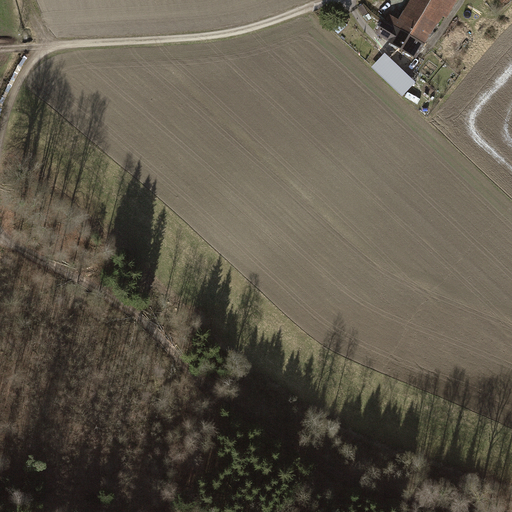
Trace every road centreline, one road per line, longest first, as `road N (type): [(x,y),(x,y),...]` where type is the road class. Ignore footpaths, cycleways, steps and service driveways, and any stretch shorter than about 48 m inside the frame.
road 1 (track): [(462,511),(398,501),(352,481),(238,410),(130,312),(0,236)]
road 2 (track): [(307,9),(180,40),(45,46)]
